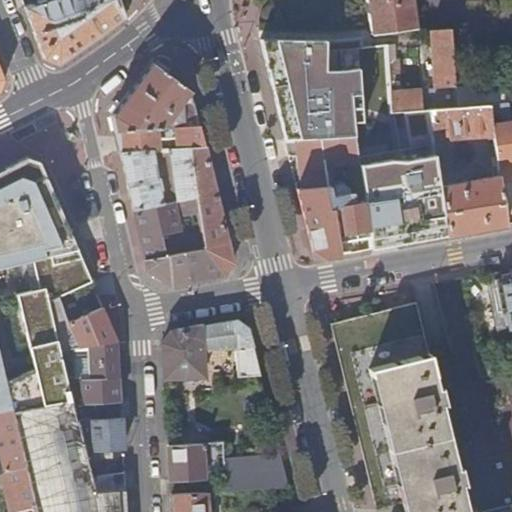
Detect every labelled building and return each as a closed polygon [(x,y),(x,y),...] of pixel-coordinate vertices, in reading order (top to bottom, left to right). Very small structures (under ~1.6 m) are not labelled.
[(39,0),(25,6),(45,57),(59,62),(123,15),(117,0),(39,0)] [(366,0),(371,32),(414,27),(410,0),(366,0)] [(450,30),(429,31),(433,79),(436,79),(437,96),(421,98),(420,91),(399,93),(390,93),(391,113),(428,111),(455,109),(455,93),(452,61),(450,30)] [(335,41),(310,41),(310,73),(362,74),(363,90),(331,98),(332,118),(351,117),(391,113),(390,93),(388,49),(387,45),(362,46),(361,37),(335,41)] [(310,41),(261,41),(270,82),(310,82),(310,73),(310,41)] [(390,93),(399,93),(398,80),(391,80),(388,49),(390,93)] [(399,49),(388,49),(391,80),(398,80),(401,80),(399,49)] [(112,115),(115,128),(199,125),(190,91),(155,64),(157,60),(155,58),(112,115)] [(473,86),(473,91),(474,103),(505,101),(504,84),(491,85),(478,85),(473,86)] [(473,91),(455,93),(455,109),(474,107),(474,103),(473,91)] [(331,98),(274,99),(280,122),(332,118),(331,98)] [(500,111),(508,110),(507,105),(488,106),(491,125),(502,124),(500,111)] [(474,107),(455,109),(428,111),(432,137),(438,137),(492,132),(491,125),(488,106),(474,107)] [(511,165),(511,130),(508,110),(500,111),(502,124),(491,125),(492,132),(496,160),(497,168),(511,165)] [(428,111),(391,113),(351,117),(355,139),(358,161),(363,194),(369,236),(371,250),(446,237),(439,188),(435,159),(432,137),(428,111)] [(332,118),(280,122),(285,143),(295,142),(355,139),(351,117),(332,118)] [(199,125),(115,128),(120,150),(188,147),(204,146),(199,125)] [(432,137),(435,159),(441,158),(438,137),(432,137)] [(325,258),(338,256),(336,241),(369,236),(363,194),(353,196),(349,194),(347,195),(344,197),(344,200),(344,205),(338,205),(337,198),(329,199),(325,167),(358,161),(355,139),(295,142),(298,159),(301,189),(297,190),(311,250),(325,258)] [(295,142),(285,143),(290,161),(298,159),(295,142)] [(204,146),(188,147),(196,198),(201,236),(225,230),(212,178),(204,146)] [(120,150),(130,196),(133,210),(196,198),(188,147),(120,150)] [(39,163),(26,157),(0,170),(0,268),(25,263),(32,291),(16,295),(36,381),(6,388),(12,412),(72,401),(67,380),(60,348),(56,330),(49,300),(60,295),(91,280),(39,163)] [(446,237),(506,226),(497,168),(496,160),(490,163),(492,178),(439,188),(446,237)] [(196,198),(133,210),(144,259),(202,247),(202,245),(201,236),(196,198)] [(228,241),(225,230),(201,236),(202,245),(228,241)] [(202,247),(144,259),(146,270),(173,285),(226,274),(233,262),(228,241),(202,245),(202,247)] [(511,327),(511,277),(495,282),(500,313),(506,312),(509,328),(511,327)] [(500,313),(495,282),(486,283),(496,331),(509,328),(506,312),(500,313)] [(49,300),(56,330),(69,326),(68,321),(60,295),(49,300)] [(69,326),(56,330),(60,348),(88,344),(117,340),(103,307),(68,321),(69,326)] [(162,342),(164,379),(204,374),(203,348),(237,343),(242,371),(259,368),(249,327),(237,319),(205,326),(172,331),(162,342)] [(90,379),(119,378),(117,340),(88,344),(90,379)] [(0,478),(8,511),(35,511),(12,412),(6,388),(0,360),(0,478)] [(404,511),(456,511),(426,361),(377,370),(403,502),(404,511)] [(72,401),(77,421),(97,420),(96,402),(121,401),(119,378),(90,379),(67,380),(72,401)] [(72,401),(12,412),(35,511),(119,511),(118,490),(94,492),(90,475),(84,449),(82,441),(77,421),(72,401)] [(110,451),(123,450),(122,418),(97,420),(77,421),(82,441),(84,449),(93,449),(94,451),(103,451),(103,458),(111,457),(110,451)] [(168,444),(170,480),(206,478),(205,471),(220,470),(218,442),(168,444)] [(224,458),(226,492),(289,487),(280,453),(224,458)] [(126,490),(125,473),(90,475),(94,492),(118,490),(126,490)] [(127,511),(126,490),(118,490),(119,511),(127,511)] [(171,495),(172,511),(206,511),(206,493),(171,495)]
